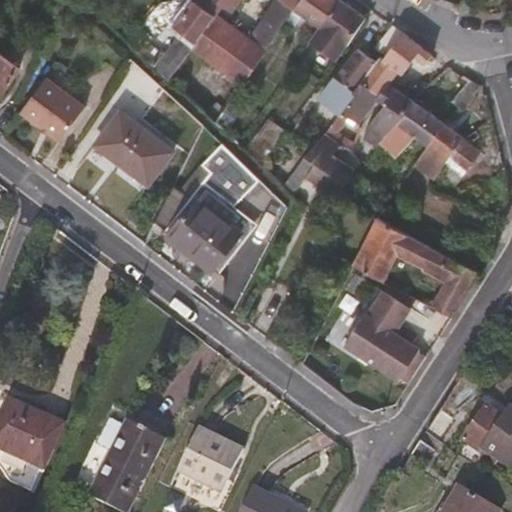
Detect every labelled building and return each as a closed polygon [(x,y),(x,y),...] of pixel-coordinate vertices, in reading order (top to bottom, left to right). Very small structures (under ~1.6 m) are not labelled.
[(241,86),(295,10),(301,0),(278,0),(279,0),(278,0),(274,0),(249,39),(216,17),(192,50),(241,86)] [(231,14),(241,0),(196,0),(194,3),(216,17),(222,8),(231,14)] [(320,27),(338,1),(337,0),(301,0),(295,10),(320,27)] [(347,47),(366,18),(338,1),(320,27),(309,43),(335,62),(346,46),(347,47)] [(171,33),(178,39),(164,57),(147,41),(150,37),(140,27),(127,43),(169,81),(192,50),(216,17),(194,3),(171,33)] [(384,57),(400,36),(390,28),(374,49),(384,57)] [(400,77),(413,60),(423,67),(430,58),(400,36),(384,57),(381,62),(378,60),(374,65),(360,85),(378,99),(396,74),(400,77)] [(360,85),(374,65),(356,52),(318,101),(338,118),(339,116),(360,85)] [(0,99),(21,70),(0,54),(0,99)] [(55,142),(80,108),(42,81),(17,115),(55,142)] [(466,105),(475,91),(466,84),(451,106),(458,112),(466,105)] [(357,126),(378,99),(360,85),(339,116),(357,126)] [(377,145),(410,104),(392,91),(369,125),(361,141),(375,149),(377,145)] [(444,128),(410,104),(377,145),(394,159),(411,139),(425,149),(427,147),(444,128)] [(147,190),(172,157),(119,116),(95,148),(120,167),(118,169),(147,190)] [(242,138),(220,117),(213,126),(236,148),(242,138)] [(446,161),(460,141),(461,141),(444,128),(427,147),(446,161)] [(454,186),(479,154),(468,145),(477,139),(473,134),(461,141),(460,141),(446,161),(437,174),(454,186)] [(352,173),(335,161),(342,150),(323,137),(303,159),(313,167),(304,180),(335,200),(352,173)] [(258,183),(221,146),(202,166),(240,202),(258,183)] [(437,174),(446,161),(427,147),(425,149),(412,167),(432,181),(437,174)] [(260,164),(244,149),(241,153),(257,168),(260,164)] [(304,180),(313,167),(303,159),(281,190),(290,200),(304,180)] [(250,234),(201,196),(196,202),(171,189),(152,226),(217,277),(250,234)] [(476,273),(413,241),(375,222),(351,268),(382,284),(396,256),(417,266),(420,259),(448,273),(430,308),(451,319),(476,273)] [(394,335),(416,301),(388,287),(368,317),(365,315),(345,347),(399,382),(400,380),(409,386),(426,358),(418,353),(419,351),(394,335)] [(511,301),(496,327),(511,347),(511,301)] [(511,444),(511,403),(505,398),(476,447),(505,467),(511,456),(511,452),(509,450),(511,444)] [(0,450),(41,470),(60,426),(7,400),(0,415),(0,450)] [(461,445),(472,424),(450,413),(440,433),(461,445)] [(115,511),(125,511),(161,441),(125,421),(120,427),(106,420),(93,445),(108,452),(86,495),(115,511)] [(217,505),(239,463),(196,439),(173,482),(217,505)] [(457,487),(469,465),(437,444),(424,469),(457,487)] [(293,511),(247,489),(234,511),(293,511)] [(499,511),(474,497),(464,511),(499,511)]
